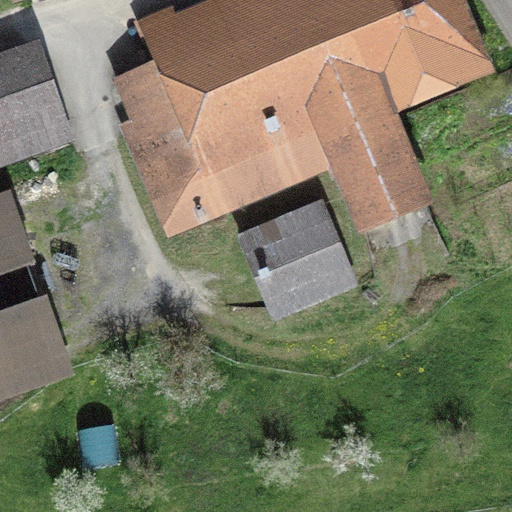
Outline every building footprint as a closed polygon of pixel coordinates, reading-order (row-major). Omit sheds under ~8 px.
[(37,7),(61,0),(9,0),(12,8),(12,9),(36,2),(37,7)] [(328,171),(358,242),(435,210),(398,122),(497,81),(462,0),(218,0),(176,17),(172,8),(133,24),(152,68),(113,85),(129,123),(120,127),(166,238),(328,171)] [(0,170),(73,145),(38,45),(0,57),(0,170)] [(0,282),(35,271),(9,198),(0,200),(0,282)] [(237,241),(273,325),(357,290),(321,205),(237,241)] [(0,405),(74,379),(47,302),(0,318),(0,405)] [(114,428),(75,432),(79,470),(118,465),(114,428)]
